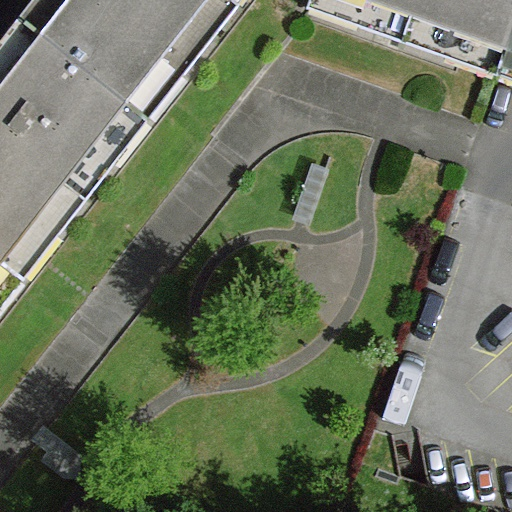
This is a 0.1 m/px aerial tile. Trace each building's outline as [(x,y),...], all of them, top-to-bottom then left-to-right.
[(241,6),(233,0),(43,0),(25,23),(151,120),(241,6)] [(511,0),(312,0),(309,10),(501,77),(506,61),(511,44),(511,0)] [(151,120),(25,23),(0,54),(0,259),(25,279),(151,120)] [(511,63),(506,61),(501,77),(511,80),(511,63)] [(0,311),(25,279),(0,259),(0,311)]
